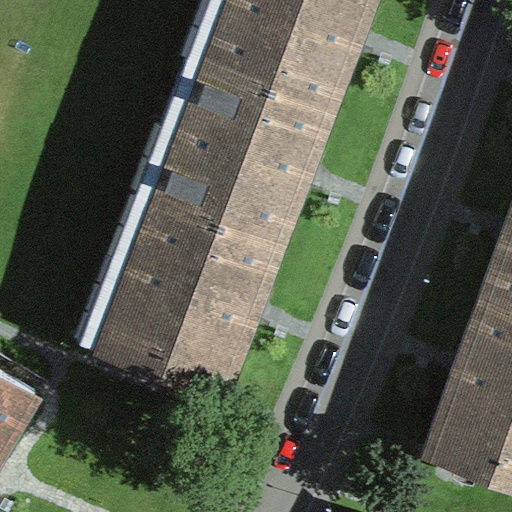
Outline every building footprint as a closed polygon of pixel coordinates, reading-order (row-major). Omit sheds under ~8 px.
[(227,65),(328,103),(341,67),(366,0),(234,0),(221,35),(236,41),(227,65)] [(328,103),(227,65),(218,89),(203,83),(170,169),(185,175),(176,199),(277,238),(286,214),(328,103)] [(277,238),(176,199),(167,223),(152,218),(112,323),(127,328),(118,352),(219,390),(238,341),(277,238)] [(511,220),(502,248),(485,295),(511,304),(511,220)] [(511,304),(485,295),(447,402),(430,448),(511,478),(511,304)] [(0,440),(30,390),(31,391),(33,387),(0,366),(0,440)]
